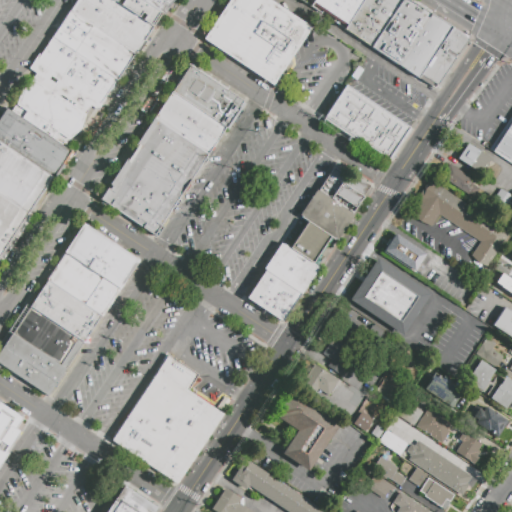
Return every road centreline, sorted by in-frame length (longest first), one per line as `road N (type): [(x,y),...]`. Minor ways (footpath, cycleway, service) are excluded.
road 1 (residential): [(394,183),(175,35)]
road 2 (residential): [(288,343),(74,200)]
road 3 (residential): [(184,503),(0,382)]
road 4 (secondary): [(175,35),(65,194)]
road 5 (residential): [(381,204),(288,343)]
road 6 (secondary): [(0,313),(74,200)]
road 7 (residential): [(250,402),(177,511)]
